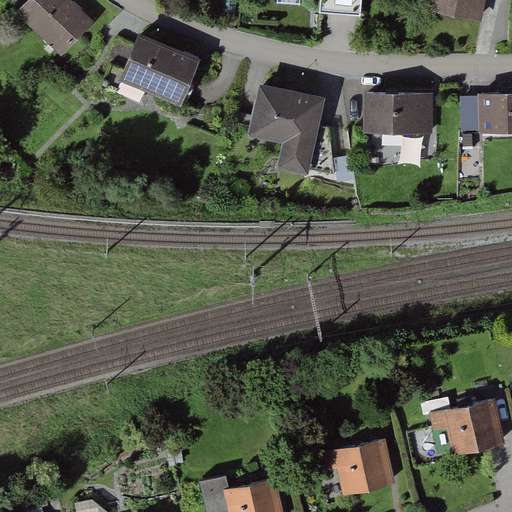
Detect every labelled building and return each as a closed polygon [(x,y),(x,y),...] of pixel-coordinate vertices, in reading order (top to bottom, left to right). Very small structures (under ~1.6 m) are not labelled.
[(93,23),(67,0),(26,0),(14,14),(61,58),(93,23)] [(320,0),(321,11),(361,12),(360,0),(320,0)] [(428,0),(426,13),(481,25),(486,0),(428,0)] [(198,61),(136,36),(118,81),(179,106),(198,61)] [(322,99),(255,86),(244,136),(279,143),(275,171),(306,175),(322,99)] [(511,90),(476,91),(477,131),(511,130),(511,90)] [(364,94),(364,131),(435,131),(435,94),(364,94)] [(493,398),(429,416),(434,433),(445,429),(453,455),(505,440),(493,398)] [(384,436),(320,453),(325,472),(337,469),(344,494),(395,481),(384,436)] [(224,473),(196,480),(204,511),(218,511),(226,510),(226,511),(282,511),(274,477),(227,488),(224,473)]
